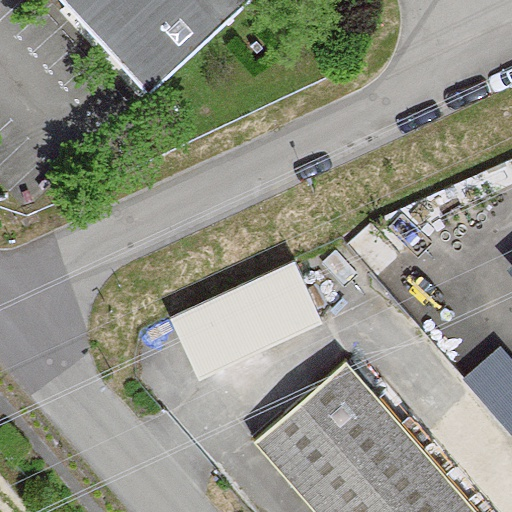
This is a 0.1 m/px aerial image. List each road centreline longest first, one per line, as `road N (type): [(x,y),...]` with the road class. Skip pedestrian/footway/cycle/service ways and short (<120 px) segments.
road 1 (unclassified): [(6,311),(511,66)]
road 2 (unclassified): [(182,511),(6,311)]
